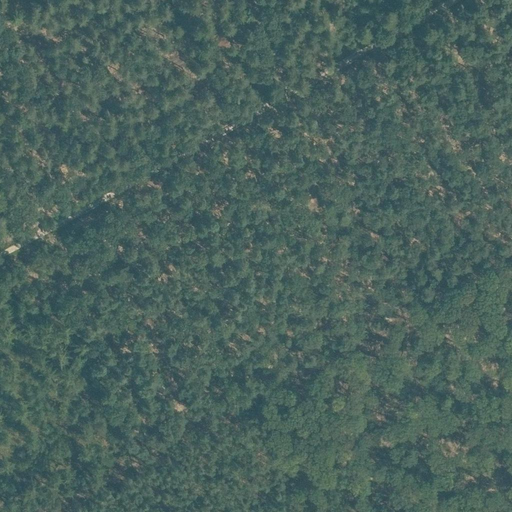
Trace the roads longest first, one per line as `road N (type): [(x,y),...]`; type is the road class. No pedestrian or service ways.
road 1 (unknown): [(0,247),(287,85)]
road 2 (unknown): [(287,85),(440,0)]
